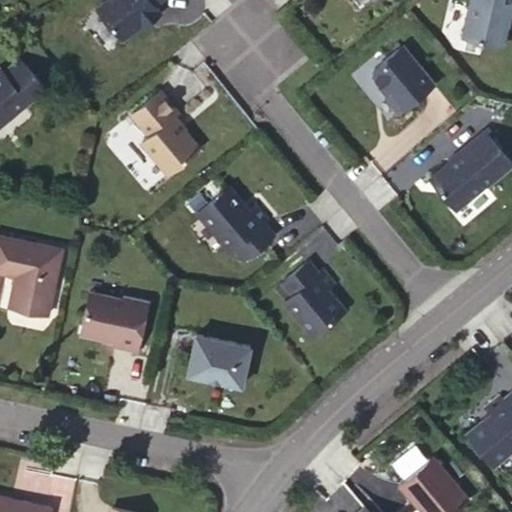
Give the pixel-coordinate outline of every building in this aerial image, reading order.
[(138,23),(140,25),(157,12),(151,5),(157,0),(101,0),(93,7),(118,39),(138,23)] [(511,5),(511,0),(468,0),(460,38),(499,47),(508,11),(511,11),(511,5)] [(431,84),(400,45),(371,68),(371,74),(387,93),(383,96),(397,112),(431,84)] [(0,116),(38,88),(16,59),(0,70),(0,116)] [(146,134),(138,140),(163,172),(196,146),(171,115),(175,111),(157,89),(128,113),(146,134)] [(459,152),(428,179),(454,210),(485,184),(486,185),(510,164),(482,131),(458,151),(459,152)] [(226,185),(195,211),(227,250),(231,246),(242,259),(270,235),(260,223),(265,219),(254,204),(246,210),(226,185)] [(4,305),(44,314),(58,248),(0,235),(0,272),(11,275),(4,305)] [(282,300),(311,335),(342,309),(325,288),(332,282),(321,268),(316,272),(306,260),(281,280),(291,293),(282,300)] [(133,351),(144,301),(120,296),(119,298),(86,291),(77,332),(111,340),(110,346),(133,351)] [(246,344),(192,333),(184,372),(238,384),(246,344)] [(511,392),(503,400),(500,395),(486,407),(492,414),(467,434),(492,465),(511,448),(511,392)] [(431,456),(398,484),(421,511),(449,511),(450,511),(467,498),(431,456)] [(9,500),(0,497),(0,511),(47,511),(48,507),(21,502),(20,507),(8,505),(9,500)]
